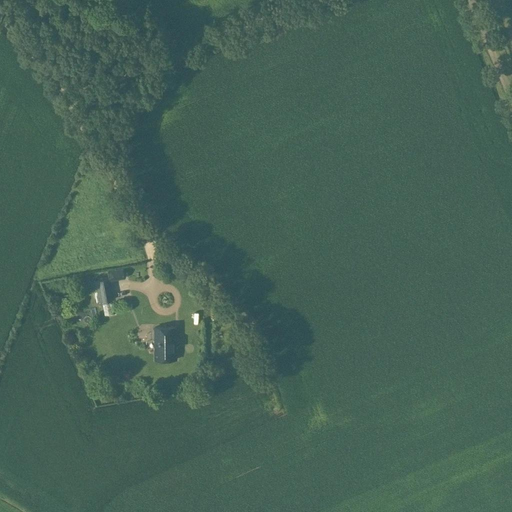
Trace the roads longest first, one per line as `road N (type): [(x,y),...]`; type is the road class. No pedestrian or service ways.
road 1 (track): [(0,22),(52,85),(75,92),(325,0)]
road 2 (track): [(52,85),(162,263)]
